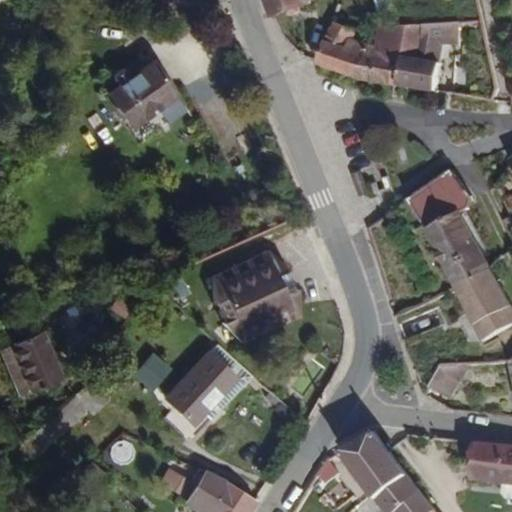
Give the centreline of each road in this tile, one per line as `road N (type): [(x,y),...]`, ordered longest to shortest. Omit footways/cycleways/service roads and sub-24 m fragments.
road 1 (tertiary): [(340,409),(366,361),(367,320),(245,0)]
road 2 (unclassified): [(511,427),(340,409)]
road 3 (tertiary): [(272,511),(340,409)]
